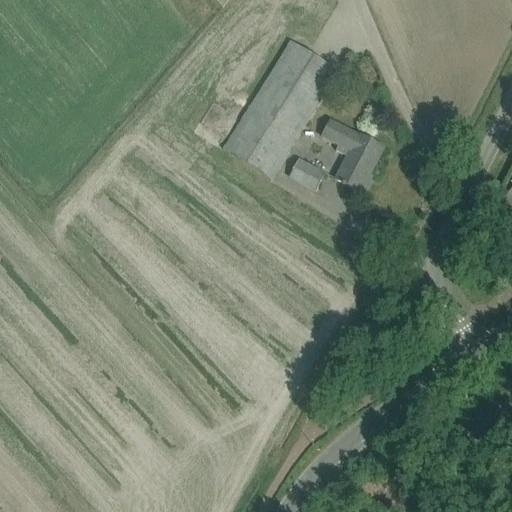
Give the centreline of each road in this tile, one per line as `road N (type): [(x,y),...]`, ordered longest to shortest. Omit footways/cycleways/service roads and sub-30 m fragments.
road 1 (tertiary): [(286,511),(339,448),(478,350)]
road 2 (unclassified): [(463,209),(396,93),(359,0)]
road 3 (unclassified): [(478,350),(432,273),(463,209)]
